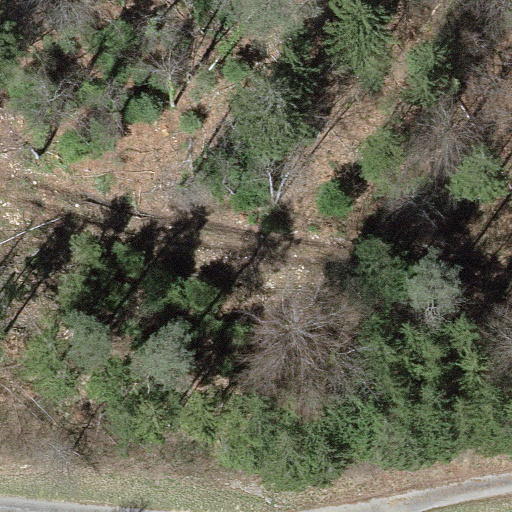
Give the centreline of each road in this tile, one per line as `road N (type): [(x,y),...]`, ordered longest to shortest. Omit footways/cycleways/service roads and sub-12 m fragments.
road 1 (track): [(511,275),(0,188)]
road 2 (track): [(511,481),(385,511)]
